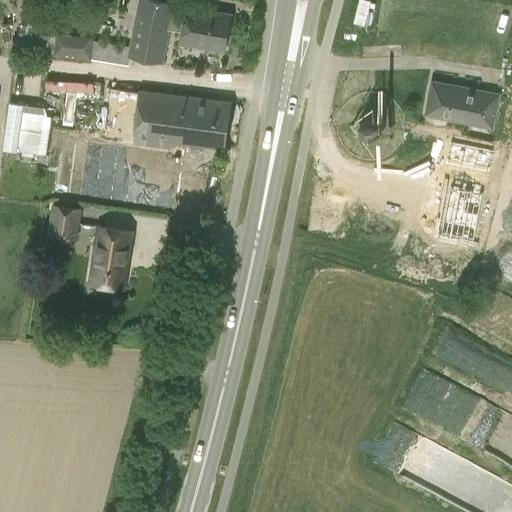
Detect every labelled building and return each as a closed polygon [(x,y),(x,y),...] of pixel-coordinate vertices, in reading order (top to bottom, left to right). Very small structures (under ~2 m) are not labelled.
[(187,5),(187,6),(174,4),(175,0),(172,0),(138,0),(128,56),(163,63),(170,28),(183,31),(181,41),(225,50),(231,14),(187,5)] [(57,34),(55,55),(92,59),(92,58),(94,39),(94,37),(57,34)] [(94,39),(92,58),(109,60),(112,42),(94,39)] [(92,90),(92,80),(45,79),(44,89),(92,90)] [(427,113),(492,127),(499,93),(432,80),(427,113)] [(110,86),(104,139),(173,147),(174,141),(225,147),(231,100),(142,89),(141,90),(110,86)] [(9,102),(2,149),(47,155),(52,117),(43,116),(44,107),(9,102)] [(362,135),(373,139),(381,136),(386,130),(387,122),(384,116),(379,111),(372,109),(363,111),(358,116),(356,122),(357,128),(362,135)] [(451,185),(441,232),(473,239),(483,193),(451,185)] [(47,235),(78,239),(83,207),(51,202),(47,235)] [(94,257),(90,282),(125,285),(127,271),(133,229),(99,224),(94,257)] [(511,418),(494,412),(492,417),(450,401),(440,426),(511,453),(511,418)]
